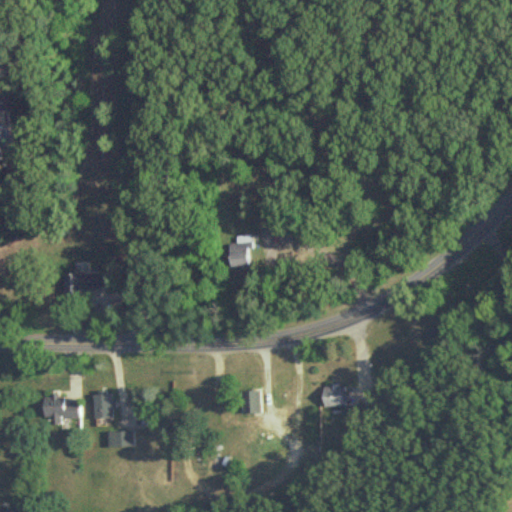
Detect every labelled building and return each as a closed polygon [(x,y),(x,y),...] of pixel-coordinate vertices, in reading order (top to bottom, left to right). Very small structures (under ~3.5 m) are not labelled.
[(250,238),(237,238),(237,246),(229,246),(229,268),(250,268),(250,238)] [(101,275),(62,275),(62,299),(78,299),(78,291),(101,291),(101,275)] [(323,385),(323,406),(345,406),(345,385),(323,385)] [(243,391),(243,413),(261,413),(261,391),(243,391)] [(95,394),(95,418),(112,418),(112,394),(95,394)] [(79,420),(79,397),(43,397),(43,420),(79,420)] [(134,447),(134,432),(108,432),(108,447),(134,447)]
